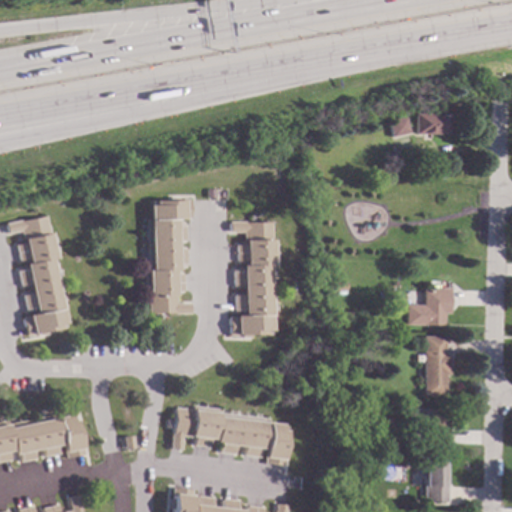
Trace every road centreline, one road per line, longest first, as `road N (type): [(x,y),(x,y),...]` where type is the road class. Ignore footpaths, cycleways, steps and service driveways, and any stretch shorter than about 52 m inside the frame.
road 1 (motorway): [(0,141),(511,26)]
road 2 (motorway): [(0,117),(511,25)]
road 3 (residential): [(497,101),(489,511)]
road 4 (motorway): [(356,4),(0,68)]
road 5 (motorway): [(356,4),(0,32)]
